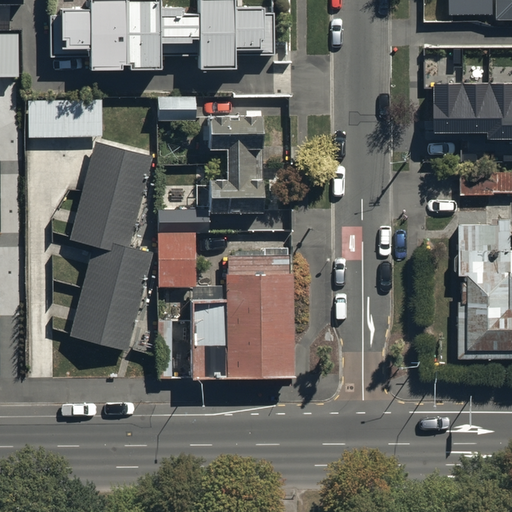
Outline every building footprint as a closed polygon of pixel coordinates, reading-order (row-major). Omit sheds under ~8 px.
[(155,0),(87,0),(87,7),(58,7),(58,15),(46,16),(46,56),(85,56),(85,69),(118,69),(118,62),(127,62),(127,69),(158,69),(158,54),(195,54),(195,67),(232,67),(232,54),(272,54),(272,14),(260,14),(260,6),(235,6),(235,0),(194,0),(195,12),(181,12),(181,6),(162,6),(162,1),(155,1),(155,0)] [(491,0),(449,0),(450,15),(492,14),(491,0)] [(511,0),(495,0),(496,18),(511,18),(511,0)] [(0,76),(19,76),(18,35),(0,35),(0,76)] [(511,82),(435,83),(435,132),(488,132),(489,138),(511,138),(511,82)] [(194,97),(158,97),(157,120),(194,120),(194,97)] [(101,100),(26,101),(27,137),(102,135),(101,100)] [(259,114),(206,115),(206,148),(224,148),(224,168),(207,168),(208,214),(261,213),(260,182),(254,182),(253,147),(259,147),(259,114)] [(154,158),(96,141),(69,238),(93,245),(68,334),(121,349),(148,253),(129,247),(154,158)] [(205,209),(156,208),(156,286),(194,286),(194,231),(205,232),(205,209)] [(511,357),(511,218),(456,219),(455,275),(465,275),(465,297),(457,297),(456,357),(511,357)] [(188,298),(188,377),(289,377),(289,272),(224,272),(224,298),(188,298)]
